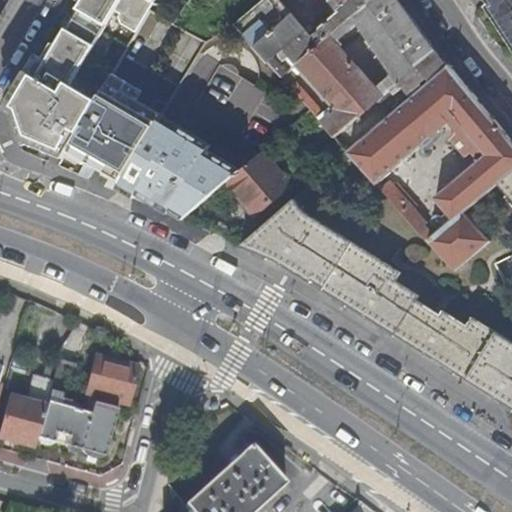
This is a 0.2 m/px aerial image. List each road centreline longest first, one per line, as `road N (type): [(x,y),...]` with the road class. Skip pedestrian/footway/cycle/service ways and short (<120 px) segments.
road 1 (primary): [(511,481),(379,387),(197,277)]
road 2 (primary): [(185,326),(463,511)]
road 3 (primary): [(197,277),(0,192)]
road 4 (primary): [(0,238),(185,326)]
road 5 (residential): [(138,509),(185,326)]
road 6 (residential): [(138,509),(0,471)]
road 7 (residential): [(438,0),(511,99)]
